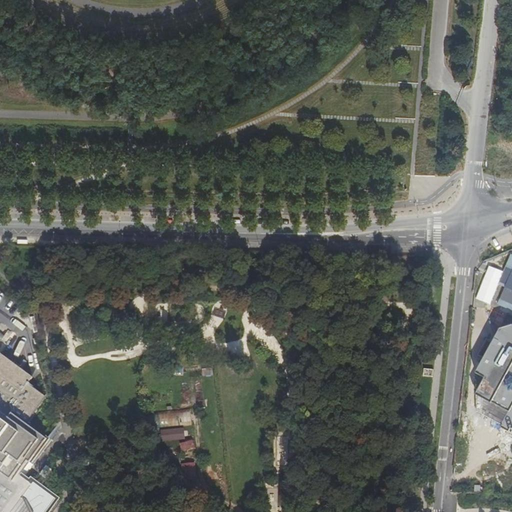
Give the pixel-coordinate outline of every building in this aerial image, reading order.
[(506,288),(498,305),(511,311),(511,255),(499,285),(506,288)] [(511,325),(502,329),(477,374),(483,377),(474,395),(474,411),(511,430),(511,325)] [(0,511),(42,511),(50,501),(52,499),(16,473),(23,463),(26,465),(45,440),(25,425),(42,402),(26,389),(31,382),(0,359),(0,511)] [(191,413),(153,413),(153,426),(191,425),(191,413)] [(79,441),(106,438),(104,416),(77,418),(79,441)] [(185,440),(185,429),(162,429),(162,440),(185,440)] [(181,450),(194,449),(193,440),(180,441),(181,450)] [(473,465),(474,445),(459,444),(457,464),(473,465)] [(195,461),(188,463),(191,475),(198,473),(195,461)]
